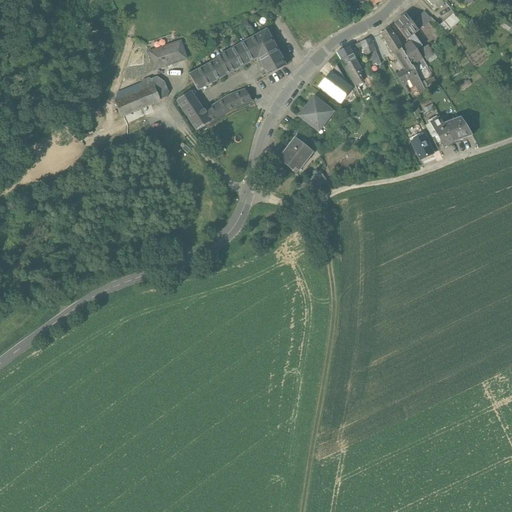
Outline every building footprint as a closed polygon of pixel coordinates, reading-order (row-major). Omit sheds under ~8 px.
[(374,5),(371,0),(364,0),(367,4),(366,4),(372,13),(378,9),(375,4),(374,5)] [(424,13),(416,21),(423,29),(432,21),(424,13)] [(452,14),(439,25),(446,33),(459,21),(452,14)] [(405,41),(411,37),(412,38),(418,33),(406,18),(394,26),(405,41)] [(394,54),(402,49),(399,42),(389,29),(381,34),(394,54)] [(265,33),(249,42),(258,59),(268,77),(285,68),(265,33)] [(374,53),(376,52),(372,45),(370,39),(362,43),(365,55),(366,57),(374,53)] [(258,59),(249,42),(216,60),(217,61),(189,76),(197,91),(255,58),(257,60),(258,59)] [(406,55),(406,56),(417,76),(418,75),(417,73),(425,68),(427,66),(417,51),(411,43),(403,49),(406,55)] [(148,54),(154,71),(185,61),(179,44),(148,54)] [(421,52),(427,61),(435,56),(429,47),(421,52)] [(349,48),(337,53),(341,60),(352,54),(349,48)] [(398,60),(406,56),(402,49),(394,54),(398,60)] [(368,63),(375,60),(377,59),(374,53),(366,57),(368,63)] [(352,54),(341,60),(345,66),(355,60),(352,54)] [(404,83),(417,76),(406,56),(398,60),(405,71),(402,73),(401,71),(396,73),(402,85),(404,83)] [(355,60),(345,66),(351,77),(361,72),(362,71),(355,60)] [(336,66),(331,73),(340,80),(339,81),(345,86),(347,84),(336,66)] [(371,78),(374,76),(370,67),(365,70),(367,76),(370,75),(371,78)] [(361,72),(351,77),(355,83),(355,87),(358,91),(367,86),(364,81),(364,77),(361,72)] [(350,90),(345,86),(339,81),(340,80),(331,73),(319,87),(340,103),(345,97),(346,97),(345,96),(350,90)] [(153,87),(115,103),(121,116),(166,98),(158,78),(151,80),(153,87)] [(428,95),(421,83),(416,86),(422,98),(428,95)] [(204,115),(210,123),(235,107),(251,101),(246,92),(229,98),(204,115)] [(197,131),(210,123),(204,115),(189,94),(189,93),(188,93),(188,94),(176,101),(197,131)] [(333,112),(314,98),(299,117),(318,132),(333,112)] [(444,126),(440,118),(430,124),(440,142),(443,148),(453,143),(444,126)] [(461,119),(444,126),(453,143),(471,136),(461,119)] [(440,142),(430,124),(425,127),(435,145),(440,142)] [(422,135),(410,141),(421,161),(435,153),(432,147),(430,148),(425,138),(424,138),(422,135)] [(313,154),(294,139),(280,158),(284,161),(281,164),(296,176),(313,154)] [(320,173),(297,188),(303,198),(327,183),(320,173)]
